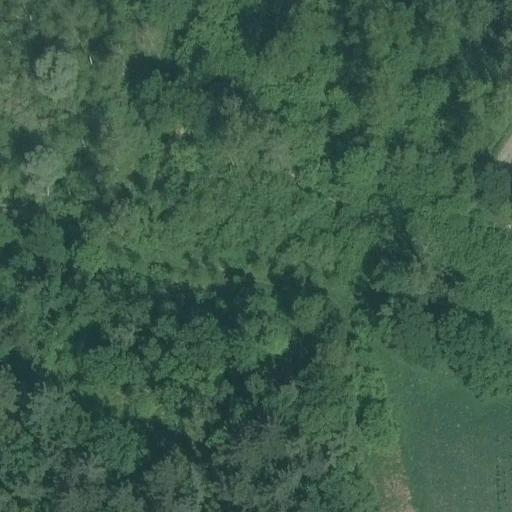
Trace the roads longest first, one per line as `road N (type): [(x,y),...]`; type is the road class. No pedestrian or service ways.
road 1 (track): [(511,337),(118,255)]
road 2 (track): [(118,255),(169,0)]
road 3 (track): [(365,511),(349,307)]
road 4 (track): [(118,255),(0,230)]
